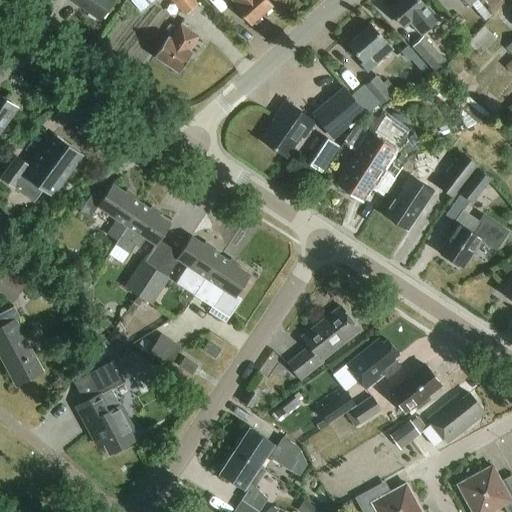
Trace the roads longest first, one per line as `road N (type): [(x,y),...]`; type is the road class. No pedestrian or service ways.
road 1 (unclassified): [(142,511),(322,239)]
road 2 (tertiary): [(511,362),(322,239)]
road 3 (tertiary): [(188,150),(0,26)]
road 4 (unclassified): [(188,150),(229,99),(339,0)]
road 5 (tertiary): [(322,239),(188,150)]
road 6 (residential): [(115,511),(0,414)]
road 7 (residential): [(447,511),(427,474),(434,464),(511,422)]
